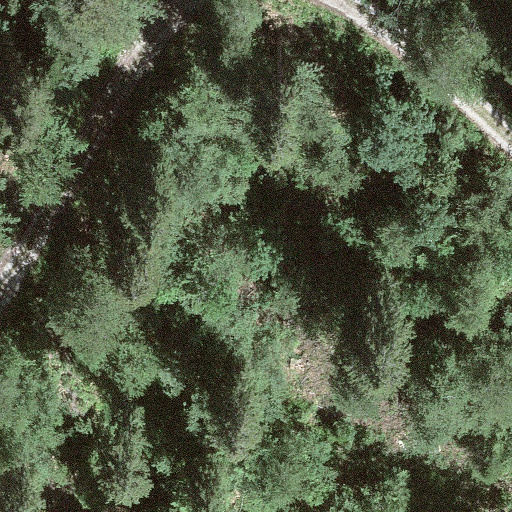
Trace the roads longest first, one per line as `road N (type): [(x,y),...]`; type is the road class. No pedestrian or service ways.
road 1 (track): [(189,0),(155,33),(0,298)]
road 2 (track): [(511,133),(346,0)]
